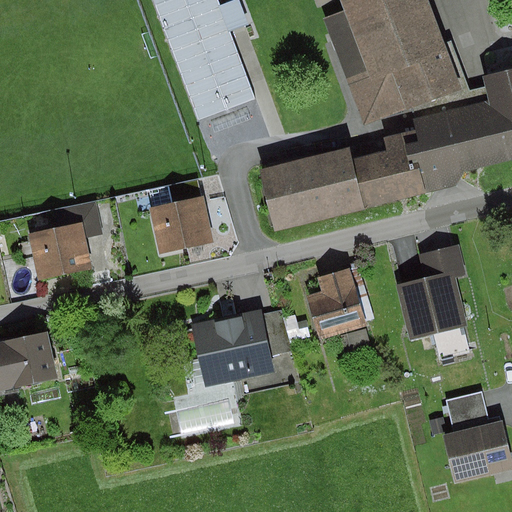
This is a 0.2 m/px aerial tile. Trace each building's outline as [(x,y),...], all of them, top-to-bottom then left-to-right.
[(229,0),(164,0),(207,116),(264,96),(240,30),(262,24),(252,0),(235,0),(230,2),(229,0)] [(441,0),(345,0),(349,11),(324,20),(365,125),(472,86),(441,0)] [(352,154),(261,175),(275,234),(365,213),(374,203),(429,189),(468,179),(466,171),(511,159),(511,72),(499,76),(503,99),(428,118),(432,134),(352,154)] [(205,197),(148,209),(158,256),(215,244),(205,197)] [(82,221),(26,233),(37,282),(93,270),(82,221)] [(424,278),(400,284),(414,344),(466,332),(455,286),(468,283),(459,244),(418,254),(424,278)] [(320,291),(305,295),(320,345),(369,330),(351,268),(316,279),(320,291)] [(281,310),(194,329),(207,391),(276,377),(271,356),(290,352),(281,310)] [(52,334),(0,344),(0,399),(62,387),(52,334)] [(446,401),(454,433),(490,424),(483,393),(446,401)] [(443,418),(429,421),(433,435),(446,432),(443,418)] [(454,433),(443,435),(455,484),(511,470),(511,465),(502,422),(490,424),(454,433)]
